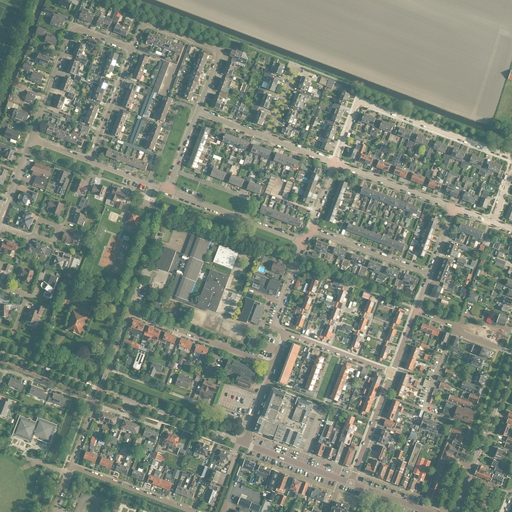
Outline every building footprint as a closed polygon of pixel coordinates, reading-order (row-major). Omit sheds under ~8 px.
[(60,0),(59,6),(69,10),(72,2),(66,0),(60,0)] [(82,21),(85,22),(88,14),(89,10),(84,8),(85,5),(82,3),(80,9),(83,11),(80,19),(82,20),(82,21)] [(44,12),(51,14),(53,9),(47,6),(44,12)] [(95,15),(97,16),(99,10),(96,9),(95,14),(92,13),(91,15),(88,14),(85,22),(88,24),(88,22),(91,24),(94,16),(95,15)] [(102,11),(99,10),(97,16),(100,17),(100,18),(97,26),(103,28),(106,20),(103,19),(104,15),(101,14),(102,11)] [(54,15),(50,24),(62,29),(65,19),(54,15)] [(112,22),(112,21),(112,19),(107,17),(106,20),(103,28),(109,30),(111,22),(112,22)] [(120,34),(126,36),(130,26),(129,26),(124,24),(123,27),(120,34)] [(120,34),(123,27),(117,25),(114,32),(120,34)] [(39,27),(36,33),(47,37),(45,42),(55,46),(58,38),(44,33),(45,30),(39,27)] [(152,45),(155,36),(150,34),(146,44),(152,46),(152,45)] [(152,45),(155,46),(155,44),(158,46),(161,38),(155,36),(152,45)] [(161,38),(158,46),(164,48),(167,40),(161,38)] [(168,41),(167,40),(164,48),(170,50),(173,42),(171,42),(171,41),(170,40),(169,40),(168,40),(168,41)] [(173,42),(170,50),(175,52),(178,44),(173,42)] [(76,49),(83,52),(86,46),(78,43),(76,49)] [(184,47),(178,44),(175,52),(174,54),(180,56),(184,47)] [(174,57),(163,53),(164,50),(158,48),(157,53),(173,59),(174,57)] [(245,65),(247,60),(241,58),(244,51),(237,48),(235,52),(232,50),(230,56),(239,60),(238,62),(245,65)] [(83,54),(83,52),(76,49),(73,55),(82,58),(81,61),(87,63),(88,60),(85,59),(86,57),(83,54)] [(108,59),(109,58),(116,61),(119,55),(111,52),(109,57),(105,55),(104,58),(108,59)] [(35,62),(47,67),(50,60),(47,59),(48,56),(40,53),(37,60),(36,59),(35,62)] [(206,61),(208,56),(200,53),(199,56),(195,54),(194,56),(196,57),(196,58),(206,61)] [(142,55),(139,61),(147,64),(149,58),(142,55)] [(109,58),(108,59),(107,63),(103,61),(102,63),(106,65),(107,64),(114,67),(116,61),(109,58)] [(196,64),(204,67),(206,61),(196,58),(195,59),(198,60),(196,64)] [(80,67),(81,64),(80,64),(71,60),(69,66),(80,70),(81,67),(80,67)] [(139,61),(137,67),(145,70),(147,64),(139,61)] [(226,67),(233,70),(234,70),(236,71),(237,68),(235,67),(236,64),(228,62),(226,67)] [(284,65),(274,62),(273,66),(275,67),(273,72),(281,75),(283,69),(282,69),(284,65)] [(30,71),(31,66),(25,64),(23,69),(28,71),(27,73),(28,75),(32,77),(31,80),(41,84),(44,76),(34,72),(30,71)] [(101,67),(100,69),(104,71),(105,70),(112,73),(114,67),(107,64),(106,65),(105,68),(101,67)] [(204,67),(196,64),(194,69),(194,70),(202,73),(204,67)] [(80,70),(69,66),(67,72),(76,75),(77,76),(78,74),(80,70)] [(137,67),(135,72),(142,75),(143,75),(145,76),(146,74),(143,73),(145,70),(137,67)] [(226,77),(233,80),(234,77),(231,76),(233,70),(226,67),(224,73),(227,74),(226,77)] [(192,75),(200,78),(202,73),(194,70),(194,69),(192,68),(191,71),(193,72),(192,75)] [(100,69),(99,73),(97,77),(102,79),(101,79),(108,81),(109,79),(110,79),(112,73),(105,70),(104,71),(100,69)] [(142,75),(135,72),(133,78),(140,81),(142,75)] [(267,80),(267,82),(266,83),(277,86),(279,81),(275,79),(276,76),(271,74),(271,75),(265,72),(265,73),(264,76),(268,78),(267,80)] [(190,81),(197,84),(200,78),(192,75),(191,78),(189,77),(188,80),(190,81)] [(222,78),(220,84),(227,87),(229,88),(232,82),(233,80),(226,77),(225,79),(222,78)] [(302,77),(300,83),(307,85),(310,86),(311,84),(308,83),(309,79),(302,77)] [(329,79),(322,77),(319,83),(326,86),(329,79)] [(65,78),(63,83),(70,86),(73,80),(65,78)] [(101,79),(101,81),(100,82),(100,81),(99,85),(93,82),(92,85),(94,86),(93,87),(96,88),(97,88),(98,87),(105,90),(108,84),(107,84),(108,81),(101,79)] [(335,81),(329,79),(326,87),(332,89),(335,81)] [(190,81),(188,86),(188,87),(195,89),(197,84),(190,81)] [(266,83),(267,82),(264,81),(262,86),(260,86),(257,93),(261,94),(263,95),(264,94),(266,88),(267,88),(267,89),(274,92),(277,86),(266,83)] [(70,86),(63,83),(60,89),(68,92),(70,86)] [(307,85),(300,83),(297,91),(301,92),(312,97),(313,97),(314,94),(311,93),(313,87),(310,86),(307,85)] [(136,92),(138,86),(131,84),(129,89),(136,92)] [(225,93),(227,87),(220,84),(217,90),(220,91),(219,93),(227,96),(228,94),(225,93)] [(184,88),(183,91),(193,95),(195,89),(188,87),(188,86),(186,86),(185,89),(184,88)] [(96,88),(94,91),(92,90),(91,92),(95,94),(96,93),(103,96),(105,90),(98,87),(97,88),(96,88)] [(342,92),(340,98),(347,100),(349,95),(346,93),(347,90),(341,88),(340,91),(342,92)] [(129,89),(127,95),(134,98),(135,94),(138,95),(139,93),(136,92),(129,89)] [(193,95),(183,91),(182,93),(185,94),(184,98),(191,101),(193,95)] [(37,95),(29,92),(25,101),(33,104),(37,95)] [(304,103),(305,100),(306,98),(308,98),(310,99),(311,99),(312,97),(301,92),(300,95),(296,94),(294,99),(304,103)] [(101,102),(103,96),(96,93),(95,94),(94,98),(90,96),(89,98),(88,100),(100,104),(101,102)] [(213,101),(223,104),(225,105),(226,103),(224,102),(222,101),(223,98),(226,99),(227,96),(219,93),(218,96),(216,95),(213,101)] [(261,94),(259,99),(270,103),(272,97),(264,94),(263,95),(261,94)] [(58,95),(56,101),(64,104),(66,98),(58,95)] [(127,95),(125,101),(132,103),(134,98),(127,95)] [(165,96),(163,102),(170,105),(173,99),(165,96)] [(340,98),(337,96),(336,99),(339,100),(338,103),(335,102),(334,105),(340,107),(341,105),(345,106),(347,100),(340,98)] [(259,99),(258,102),(261,103),(260,106),(268,109),(270,103),(259,99)] [(302,109),(304,103),(294,99),(292,105),(295,106),(294,109),(300,111),(301,108),(302,109)] [(64,104),(56,101),(54,107),(61,110),(64,104)] [(130,109),(132,103),(125,101),(122,106),(130,109)] [(223,104),(213,101),(211,107),(219,109),(220,106),(222,107),(223,104)] [(163,102),(161,108),(168,111),(170,105),(163,102)] [(99,107),(91,105),(90,109),(86,108),(85,110),(89,111),(89,110),(97,113),(99,107)] [(331,113),(341,117),(343,111),(339,110),(340,107),(334,105),(333,105),(330,113),(331,113)] [(161,108),(159,113),(166,116),(168,111),(161,108)] [(8,116),(12,117),(26,122),(29,114),(15,109),(14,111),(11,110),(8,116)] [(293,112),(290,110),(287,116),(297,120),(300,111),(294,109),(293,112)] [(82,116),(86,117),(87,116),(94,119),(97,113),(89,110),(89,111),(87,115),(83,113),(82,116)] [(120,112),(118,118),(125,120),(127,115),(129,112),(124,110),(123,113),(120,112)] [(258,111),(256,117),(264,120),(266,114),(258,111)] [(164,122),(166,116),(159,113),(157,119),(164,122)] [(325,121),(328,122),(334,124),(335,121),(338,123),(341,117),(331,113),(330,116),(333,117),(331,120),(326,118),(325,121)] [(367,124),(370,116),(364,114),(363,117),(359,116),(357,123),(360,124),(361,122),(367,124)] [(87,116),(86,117),(85,121),(81,119),(80,121),(79,124),(89,127),(90,124),(92,125),(94,119),(87,116)] [(264,120),(256,117),(254,116),(253,118),(255,119),(254,123),(262,126),(264,120)] [(294,128),(297,120),(287,116),(285,122),(289,123),(288,126),(294,128)] [(370,116),(367,124),(373,126),(370,133),(373,134),(375,128),(378,122),(375,121),(375,118),(370,116)] [(118,118),(116,123),(123,126),(125,120),(118,118)] [(46,133),(52,136),(55,128),(54,128),(56,125),(52,123),(49,121),(46,129),(48,130),(46,133)] [(385,131),(388,123),(382,121),(379,129),(385,131)] [(333,127),(334,124),(328,122),(326,124),(327,125),(325,131),(326,131),(334,134),(336,128),(333,127)] [(116,123),(114,129),(121,132),(123,126),(116,123)] [(394,125),(388,123),(385,131),(391,133),(394,125)] [(56,124),(56,125),(54,128),(55,128),(52,136),(58,138),(61,131),(60,130),(57,129),(58,127),(57,126),(58,125),(56,124)] [(160,133),(162,128),(155,125),(152,131),(160,133)] [(62,126),(60,130),(61,131),(58,138),(64,140),(67,133),(66,132),(67,130),(63,128),(64,127),(62,126)] [(287,128),(283,127),(281,133),(290,136),(292,131),(296,132),(298,129),(294,128),(288,126),(287,128)] [(72,134),(68,133),(70,129),(71,128),(69,127),(68,129),(67,128),(67,130),(66,132),(67,133),(64,140),(70,142),(73,135),(72,134)] [(203,127),(200,133),(208,135),(207,136),(211,138),(212,136),(208,134),(210,130),(203,127)] [(11,139),(10,141),(16,144),(17,141),(20,133),(8,128),(5,136),(11,139)] [(403,137),(406,130),(400,128),(397,135),(403,137)] [(119,137),(121,132),(114,129),(112,135),(119,137)] [(73,130),(72,134),(73,135),(70,142),(76,145),(79,137),(78,136),(74,135),(75,131),(73,130)] [(412,132),(406,130),(403,137),(409,140),(412,132)] [(158,139),(160,133),(152,131),(150,136),(158,139)] [(326,131),(325,131),(324,136),(320,134),(319,137),(327,141),(328,138),(332,139),(334,134),(326,131)] [(79,137),(76,145),(81,147),(84,139),(80,138),(81,133),(79,133),(78,136),(79,137)] [(200,133),(198,138),(206,141),(205,142),(209,144),(210,141),(206,140),(207,136),(208,135),(200,133)] [(230,136),(226,134),(225,135),(222,134),(220,140),(222,141),(220,145),(222,145),(224,142),(228,143),(230,136)] [(412,142),(409,148),(409,149),(412,150),(414,145),(420,147),(421,144),(424,137),(418,134),(415,143),(412,142)] [(155,145),(158,139),(150,136),(148,142),(155,145)] [(233,146),(236,138),(230,136),(228,143),(226,147),(228,148),(229,144),(233,146)] [(326,143),(327,141),(319,137),(317,140),(321,141),(318,147),(328,151),(330,145),(326,143)] [(421,144),(427,147),(430,139),(424,137),(421,144)] [(198,138),(196,144),(204,147),(203,148),(207,149),(208,147),(204,145),(205,142),(206,141),(198,138)] [(239,148),(242,140),(236,138),(233,146),(232,149),(234,150),(235,146),(239,148)] [(242,140),(239,148),(238,151),(239,152),(241,148),(245,150),(248,143),(242,140)] [(438,153),(439,151),(442,143),(436,141),(433,149),(437,150),(436,153),(438,153)] [(153,150),(155,145),(148,142),(146,148),(153,150)] [(5,145),(0,143),(0,147),(4,149),(2,152),(6,153),(4,158),(7,159),(12,161),(15,152),(8,150),(10,146),(5,145)] [(447,146),(442,143),(439,151),(445,153),(447,146)] [(204,147),(196,144),(194,149),(202,152),(201,153),(205,155),(206,153),(202,151),(203,148),(204,147)] [(252,153),(256,154),(257,154),(260,147),(254,145),(251,152),(249,155),(251,156),(252,153)] [(360,151),(362,146),(357,145),(355,150),(351,148),(348,157),(354,159),(357,151),(359,152),(360,151)] [(266,149),(260,147),(257,154),(256,154),(255,157),(256,158),(258,155),(262,156),(263,157),(266,149)] [(460,150),(454,148),(451,156),(452,156),(451,158),(456,160),(460,150)] [(106,156),(112,158),(115,151),(109,149),(106,156)] [(194,149),(192,155),(200,158),(199,159),(203,160),(204,158),(200,157),(201,153),(202,152),(194,149)] [(271,151),(266,149),(263,157),(262,156),(261,160),(262,160),(263,157),(268,159),(271,151)] [(369,153),(365,163),(371,165),(374,157),(377,158),(379,151),(377,150),(374,156),(369,153)] [(459,159),(463,160),(465,153),(460,150),(456,160),(458,161),(459,159)] [(120,153),(115,151),(112,158),(117,160),(120,153)] [(383,152),(379,151),(377,158),(380,159),(377,168),(382,170),(386,160),(380,158),(383,152)] [(117,160),(123,162),(126,155),(120,153),(117,160)] [(275,161),(279,162),(280,163),(283,155),(277,153),(274,161),(273,160),(271,164),(273,165),(275,161)] [(359,161),(365,163),(369,153),(366,153),(366,155),(362,154),(359,161)] [(123,162),(129,165),(131,157),(126,155),(123,162)] [(198,162),(199,159),(200,158),(192,155),(190,161),(198,164),(197,165),(201,166),(202,164),(198,162)] [(281,163),(284,165),(285,165),(288,157),(283,155),(280,163),(279,162),(277,167),(279,167),(281,163)] [(478,157),(472,155),(469,163),(472,164),(472,166),(474,167),(478,157)] [(392,169),(394,165),(397,157),(394,156),(392,162),(386,160),(382,170),(388,172),(389,168),(392,169)] [(129,165),(134,167),(137,159),(131,157),(129,165)] [(294,160),(288,157),(285,165),(284,165),(283,169),(284,169),(286,165),(290,167),(291,167),(294,160)] [(483,159),(478,157),(474,167),(480,169),(478,174),(481,175),(484,169),(480,168),(483,159)] [(134,167),(140,169),(142,161),(137,159),(134,167)] [(300,162),(294,160),(291,167),(290,167),(289,171),(290,171),(292,167),(297,169),(300,162)] [(148,164),(142,161),(140,169),(146,171),(148,164)] [(196,168),(197,165),(198,164),(190,161),(188,166),(195,169),(195,170),(199,172),(200,169),(196,168)] [(36,162),(34,167),(34,168),(32,174),(36,176),(34,182),(46,187),(53,169),(36,162)] [(496,164),(490,162),(487,169),(486,173),(492,175),(493,172),(496,164)] [(411,171),(414,164),(411,163),(409,169),(403,167),(399,176),(405,178),(408,170),(411,171)] [(493,172),(499,174),(497,177),(501,179),(504,172),(500,170),(502,166),(496,164),(493,172)] [(217,178),(220,171),(214,168),(215,166),(212,165),(208,174),(211,175),(211,176),(217,178)] [(310,173),(313,173),(319,176),(322,170),(321,170),(322,167),(316,165),(315,168),(314,171),(311,170),(310,173)] [(397,166),(394,174),(399,176),(403,167),(398,165),(397,166)] [(488,166),(485,165),(480,178),(484,179),(486,173),(487,169),(488,166)] [(220,171),(217,178),(223,181),(223,179),(226,181),(230,171),(227,170),(226,173),(220,171)] [(63,195),(66,188),(69,180),(66,179),(68,174),(61,171),(56,181),(62,183),(60,187),(59,186),(57,192),(63,195)] [(230,171),(226,181),(229,182),(229,183),(235,185),(238,177),(232,175),(233,173),(230,171)] [(411,180),(417,183),(419,176),(420,173),(418,172),(417,175),(413,174),(411,180)] [(313,173),(310,179),(317,182),(319,176),(313,173)] [(419,176),(417,183),(422,185),(425,178),(419,176)] [(242,186),(244,187),(248,178),(245,177),(244,180),(238,177),(235,185),(241,187),(242,186)] [(428,177),(426,183),(429,184),(428,187),(433,189),(437,179),(435,178),(434,181),(430,180),(431,179),(428,178),(428,177)] [(450,178),(448,177),(445,184),(448,185),(445,193),(451,195),(454,186),(455,186),(449,183),(451,178),(450,178)] [(248,178),(244,187),(247,188),(247,190),(253,192),(256,184),(250,182),(251,180),(248,178)] [(439,183),(440,179),(438,178),(437,179),(433,189),(439,191),(442,184),(439,183)] [(87,189),(83,187),(85,182),(78,179),(76,184),(75,187),(74,191),(81,193),(85,194),(87,189)] [(310,179),(308,185),(315,187),(317,182),(310,179)] [(345,189),(347,186),(353,188),(354,186),(348,183),(341,181),(339,186),(345,189)] [(456,189),(458,183),(456,182),(455,186),(454,186),(451,195),(457,198),(459,191),(456,189)] [(256,184),(253,192),(259,194),(260,193),(263,194),(266,185),(263,184),(262,186),(256,184)] [(92,192),(97,194),(96,194),(104,197),(107,188),(100,185),(99,188),(94,186),(92,192)] [(308,185),(306,190),(313,193),(315,187),(308,185)] [(339,186),(337,192),(343,195),(345,189),(339,186)] [(368,189),(362,187),(362,189),(359,188),(357,193),(360,194),(360,193),(364,195),(362,201),(363,201),(365,198),(366,196),(366,195),(368,189)] [(116,201),(117,198),(117,197),(124,200),(127,194),(120,191),(120,189),(116,188),(115,189),(114,189),(112,195),(113,196),(112,197),(111,199),(116,201)] [(371,198),(374,191),(368,189),(366,195),(366,196),(371,198)] [(306,190),(304,196),(311,199),(313,193),(306,190)] [(465,192),(462,200),(468,202),(472,191),(470,190),(469,193),(465,192)] [(488,197),(489,194),(489,192),(484,190),(483,192),(482,195),(481,198),(482,198),(479,206),(486,209),(489,200),(486,200),(487,197),(488,197)] [(19,199),(18,202),(26,205),(28,199),(34,201),(37,194),(31,191),(30,194),(22,191),(21,195),(20,195),(19,198),(19,199)] [(373,205),(375,206),(379,193),(374,191),(371,198),(375,199),(373,205)] [(475,192),(472,191),(468,202),(474,204),(477,196),(474,195),(475,192)] [(337,192),(335,198),(341,200),(343,195),(337,192)] [(379,201),(382,202),(385,195),(379,193),(375,206),(377,207),(379,201)] [(388,204),(391,197),(385,195),(382,202),(388,204)] [(308,205),(311,199),(304,196),(302,202),(308,205)] [(394,206),(396,199),(391,197),(388,204),(394,206)] [(335,198),(332,203),(339,206),(341,200),(335,198)] [(399,208),(402,201),(396,199),(394,206),(399,208)] [(50,201),(50,202),(48,207),(53,209),(52,212),(59,215),(63,204),(56,202),(56,203),(50,201)] [(402,209),(405,210),(407,204),(402,201),(399,208),(398,211),(398,214),(399,215),(402,209)] [(332,203),(330,209),(337,211),(339,206),(332,203)] [(405,222),(407,222),(413,206),(407,204),(405,210),(409,212),(407,218),(405,222)] [(260,212),(266,214),(268,208),(262,206),(260,212)] [(419,208),(413,206),(407,222),(407,223),(406,227),(408,228),(411,220),(411,219),(413,213),(416,215),(415,217),(419,218),(421,212),(418,211),(419,208)] [(78,213),(80,210),(75,208),(72,213),(76,215),(75,218),(76,218),(74,223),(83,226),(85,222),(82,221),(85,215),(78,213)] [(266,214),(271,217),(274,210),(268,208),(266,214)] [(335,217),(337,211),(330,209),(328,214),(335,217)] [(271,217),(277,219),(279,212),(274,210),(271,217)] [(32,214),(24,211),(19,226),(24,228),(24,227),(28,228),(31,221),(32,222),(33,218),(30,217),(32,214)] [(277,219),(283,221),(285,214),(279,212),(277,219)] [(130,213),(126,223),(137,227),(137,226),(139,227),(140,223),(138,222),(140,217),(130,213)] [(430,221),(437,223),(439,217),(432,215),(430,214),(427,213),(426,215),(431,217),(430,221)] [(283,221),(288,223),(291,216),(285,214),(283,221)] [(341,219),(338,218),(335,217),(328,214),(326,220),(333,223),(334,219),(340,221),(341,219)] [(288,223),(294,225),(296,219),(291,216),(288,223)] [(302,221),(296,219),(294,225),(300,227),(302,221)] [(346,230),(352,232),(354,226),(356,223),(355,223),(356,219),(355,219),(353,222),(354,222),(353,225),(349,224),(348,223),(347,227),(346,230)] [(429,224),(423,222),(422,224),(425,225),(428,226),(434,229),(437,223),(430,221),(429,224)] [(460,243),(461,240),(462,238),(463,235),(464,233),(466,226),(461,224),(458,230),(462,232),(461,234),(461,235),(459,240),(455,238),(454,241),(460,243)] [(352,232),(357,234),(360,228),(354,226),(352,232)] [(428,226),(426,232),(432,234),(434,229),(428,226)] [(472,228),(466,226),(464,233),(469,235),(472,228)] [(357,234),(363,236),(365,230),(360,228),(357,234)] [(478,230),(472,228),(469,235),(475,237),(478,230)] [(363,236),(369,238),(371,232),(365,230),(363,236)] [(474,239),(473,243),(475,243),(477,238),(480,239),(479,242),(483,243),(485,236),(482,235),(483,232),(478,230),(475,237),(474,239)] [(75,232),(74,236),(65,233),(64,236),(62,240),(65,242),(65,243),(66,243),(68,244),(69,244),(70,243),(73,244),(75,239),(79,241),(81,235),(75,232)] [(369,238),(374,240),(377,234),(371,232),(369,238)] [(426,232),(424,238),(430,240),(432,234),(426,232)] [(207,281),(198,305),(189,301),(188,301),(195,282),(196,282),(204,262),(203,261),(210,242),(211,243),(211,242),(190,234),(190,235),(191,235),(184,254),(183,254),(182,256),(175,254),(170,269),(176,272),(175,274),(177,275),(169,294),(168,293),(168,294),(177,297),(176,299),(206,311),(207,308),(216,312),(226,288),(207,281)] [(374,240),(380,243),(382,236),(377,234),(374,240)] [(380,243),(385,245),(388,238),(382,236),(380,243)] [(391,247),(397,249),(401,237),(400,236),(399,239),(398,239),(397,242),(393,240),(391,247)] [(397,249),(402,251),(404,248),(406,249),(408,245),(405,244),(405,245),(402,244),(403,241),(404,237),(401,237),(397,249)] [(385,245),(391,247),(393,240),(388,238),(385,245)] [(424,238),(422,243),(428,246),(430,240),(424,238)] [(320,252),(323,243),(318,240),(314,250),(320,252)] [(10,255),(12,250),(15,251),(17,244),(8,241),(6,244),(3,243),(0,249),(0,250),(4,252),(4,253),(10,255)] [(498,250),(501,243),(495,241),(493,248),(498,250)] [(29,244),(27,251),(31,252),(32,250),(49,256),(52,249),(47,248),(47,247),(35,242),(34,246),(29,244)] [(324,258),(327,260),(329,254),(326,252),(327,251),(329,245),(323,243),(320,252),(326,254),(324,258)] [(414,245),(414,247),(417,248),(419,249),(426,251),(428,246),(422,243),(420,247),(414,245)] [(450,243),(448,249),(458,252),(459,249),(457,248),(458,246),(450,243)] [(220,245),(213,262),(232,269),(239,253),(220,245)] [(175,254),(176,251),(165,247),(157,267),(169,272),(170,269),(175,254)] [(333,254),(338,256),(341,249),(335,247),(333,254)] [(341,249),(338,256),(338,258),(343,260),(342,265),(345,266),(347,260),(344,259),(344,258),(347,251),(341,249)] [(419,249),(417,255),(424,257),(426,251),(419,249)] [(70,260),(71,256),(64,253),(62,258),(56,256),(53,266),(62,270),(67,258),(70,260)] [(353,264),(355,265),(356,263),(356,262),(359,256),(353,254),(350,260),(354,261),(353,264)] [(364,258),(359,256),(356,262),(356,263),(355,265),(358,266),(359,263),(362,265),(364,258)] [(450,267),(453,268),(455,264),(451,262),(452,261),(445,259),(443,264),(450,267)] [(497,259),(495,265),(504,268),(506,262),(497,259)] [(376,263),(371,260),(368,267),(371,268),(370,271),(373,272),(376,263)] [(274,261),(271,271),(283,275),(286,266),(274,261)] [(7,271),(8,270),(11,271),(12,266),(10,265),(6,264),(0,262),(0,271),(1,268),(4,269),(3,270),(7,271)] [(380,279),(380,280),(382,273),(379,272),(382,265),(376,263),(373,272),(378,274),(377,278),(380,279)] [(449,269),(450,267),(443,264),(441,269),(451,273),(457,276),(458,274),(456,273),(457,273),(454,272),(452,271),(452,270),(449,269)] [(33,271),(26,269),(20,267),(18,275),(23,277),(22,280),(29,282),(33,271)] [(391,276),(394,269),(388,267),(386,274),(391,276)] [(207,281),(226,288),(230,277),(211,269),(207,281)] [(400,271),(394,269),(391,276),(397,278),(400,271)] [(441,269),(439,275),(449,279),(451,273),(441,269)] [(254,274),(250,285),(253,286),(252,288),(262,292),(264,287),(263,286),(266,278),(254,274)] [(408,285),(411,276),(406,274),(403,280),(407,282),(406,285),(408,285)] [(58,277),(53,275),(52,278),(50,280),(52,281),(49,285),(44,282),(42,283),(41,286),(42,288),(45,289),(47,291),(45,296),(51,298),(52,294),(50,293),(53,289),(54,289),(58,277)] [(313,280),(311,285),(316,287),(319,281),(315,280),(316,277),(312,275),(310,279),(313,280)] [(449,279),(439,275),(437,280),(444,283),(444,282),(447,283),(449,279)] [(411,276),(408,285),(406,290),(405,292),(411,294),(412,291),(410,288),(411,286),(414,287),(415,283),(417,283),(419,279),(417,278),(411,276)] [(265,293),(271,295),(272,294),(276,295),(281,284),(270,280),(265,293)] [(344,297),(347,292),(343,290),(344,287),(342,286),(342,287),(339,286),(340,283),(333,281),(332,283),(337,285),(336,288),(341,290),(339,295),(344,297)] [(314,292),(316,287),(311,285),(309,284),(305,293),(308,293),(310,294),(311,291),(314,292)] [(433,290),(440,293),(442,287),(435,285),(433,290)] [(438,298),(440,293),(433,290),(431,296),(438,298)] [(470,291),(467,299),(477,303),(479,295),(472,292),(470,291)] [(368,300),(366,306),(372,308),(374,302),(371,301),(372,298),(373,295),(364,292),(362,298),(368,300)] [(69,296),(63,294),(60,303),(65,305),(69,296)] [(511,298),(500,294),(499,297),(504,298),(502,302),(511,306),(511,298)] [(342,303),(344,297),(339,295),(337,301),(332,299),(331,302),(337,305),(339,302),(342,303)] [(258,324),(263,310),(264,307),(260,305),(261,303),(247,298),(246,302),(247,302),(242,314),(241,314),(239,320),(247,323),(248,320),(258,324)] [(331,302),(327,301),(326,304),(328,305),(327,306),(334,308),(332,313),(338,315),(340,309),(336,308),(337,305),(331,302)] [(304,302),(301,311),(303,312),(305,309),(308,310),(310,304),(304,302)] [(499,303),(498,305),(502,307),(501,310),(509,314),(511,308),(499,303)] [(91,310),(76,304),(66,330),(82,336),(91,310)] [(0,316),(4,317),(4,318),(5,319),(6,319),(7,320),(7,319),(8,319),(10,316),(8,314),(9,311),(9,310),(12,309),(12,305),(0,305),(0,316)] [(35,311),(30,309),(29,313),(29,315),(28,315),(26,320),(32,322),(31,325),(32,327),(35,328),(37,327),(39,322),(38,320),(36,320),(38,314),(41,315),(44,307),(37,305),(35,311)] [(366,306),(363,314),(365,315),(366,312),(370,313),(372,308),(366,306)] [(332,313),(330,318),(329,322),(331,322),(332,319),(336,320),(338,315),(332,313)] [(487,320),(489,323),(490,324),(496,326),(497,323),(505,326),(508,317),(500,314),(498,319),(488,315),(487,320)] [(399,324),(401,319),(395,317),(392,325),(394,326),(395,323),(399,324)] [(468,318),(465,324),(471,326),(472,323),(474,324),(475,321),(468,318)] [(135,336),(140,322),(138,322),(138,321),(133,319),(129,328),(130,328),(129,331),(133,332),(132,335),(134,336),(135,336)] [(298,319),(296,325),(290,323),(289,327),(295,330),(295,328),(297,329),(298,326),(301,327),(303,321),(298,319)] [(329,322),(326,321),(323,329),(331,332),(334,326),(330,325),(331,322),(329,322)] [(145,325),(140,322),(135,336),(137,336),(138,334),(141,335),(145,325)] [(360,323),(356,332),(359,332),(360,329),(363,331),(365,325),(360,323)] [(420,330),(426,332),(428,326),(423,323),(420,330)] [(149,329),(147,328),(144,336),(149,338),(148,341),(150,342),(156,328),(150,326),(149,329)] [(161,330),(156,328),(150,342),(153,343),(155,339),(160,341),(163,334),(160,333),(161,330)] [(440,330),(434,328),(432,334),(437,336),(440,330)] [(322,339),(325,339),(326,336),(329,338),(331,332),(323,329),(322,329),(319,337),(323,338),(322,339)] [(356,332),(354,331),(351,339),(353,340),(359,342),(361,337),(358,336),(359,332),(356,332)] [(165,335),(163,334),(160,341),(165,343),(164,347),(166,348),(171,334),(166,332),(165,335)] [(449,334),(444,332),(440,344),(442,345),(443,342),(446,343),(449,334)] [(171,334),(166,348),(168,349),(170,345),(171,342),(174,343),(177,336),(171,334)] [(389,334),(385,342),(387,343),(389,340),(392,342),(394,336),(389,334)] [(179,345),(185,347),(187,340),(182,338),(179,345)] [(257,348),(260,341),(250,338),(248,344),(248,345),(257,348)] [(465,339),(463,345),(470,348),(472,342),(465,339)] [(193,342),(187,340),(185,347),(190,349),(193,342)] [(357,348),(359,342),(353,340),(350,349),(352,350),(353,347),(357,348)] [(387,343),(385,342),(384,347),(381,346),(379,350),(382,351),(388,353),(390,348),(386,346),(387,343)] [(293,343),(290,351),(297,354),(300,346),(293,343)] [(199,357),(200,353),(203,346),(197,344),(194,354),(194,356),(199,357)] [(493,352),(491,350),(482,347),(481,350),(474,348),(475,346),(472,345),(469,351),(488,359),(490,355),(492,354),(493,352)] [(209,348),(203,346),(200,353),(206,355),(209,348)] [(411,352),(418,354),(418,355),(420,355),(421,353),(418,352),(420,349),(413,346),(411,352)] [(126,363),(134,366),(134,367),(139,369),(141,364),(142,364),(142,363),(145,356),(145,355),(147,356),(148,353),(139,349),(137,348),(135,352),(139,353),(136,360),(129,357),(128,359),(127,359),(127,360),(128,360),(127,363),(126,363)] [(295,360),(297,354),(290,351),(287,359),(291,360),(294,361),(295,360)] [(386,359),(388,353),(382,351),(379,360),(381,361),(382,358),(386,359)] [(484,359),(470,354),(468,358),(466,363),(482,369),(483,364),(484,362),(483,362),(484,359)] [(317,355),(315,361),(322,364),(325,358),(317,355)] [(315,361),(312,359),(306,357),(305,357),(304,360),(314,363),(313,366),(320,369),(322,364),(315,361)] [(225,369),(239,374),(253,379),(257,369),(248,366),(249,365),(246,364),(246,365),(234,361),(229,359),(225,369)] [(287,360),(284,366),(291,369),(294,361),(291,360),(287,359),(287,360)] [(153,362),(151,368),(149,375),(154,377),(156,370),(162,372),(164,366),(153,362)] [(412,371),(414,365),(407,362),(405,368),(412,371)] [(355,376),(358,377),(360,372),(357,371),(356,374),(353,373),(349,371),(350,367),(346,366),(343,365),(341,370),(348,373),(348,374),(352,375),(355,376)] [(288,377),(291,369),(284,366),(281,374),(288,377)] [(309,371),(311,372),(318,375),(320,369),(313,366),(312,370),(310,369),(309,371)] [(346,379),(348,374),(348,373),(341,370),(339,376),(346,379)] [(483,388),(488,374),(477,370),(473,381),(468,379),(467,381),(483,388)] [(311,372),(309,377),(316,380),(318,375),(311,372)] [(375,375),(373,381),(379,384),(382,378),(378,376),(378,373),(375,373),(375,375)] [(401,378),(408,381),(411,382),(412,379),(409,378),(410,375),(403,373),(401,378)] [(192,379),(183,376),(180,374),(176,384),(181,386),(181,385),(188,388),(192,379)] [(253,379),(239,374),(235,383),(249,388),(253,379)] [(285,384),(288,377),(281,374),(278,382),(285,384)] [(344,385),(348,386),(352,387),(351,388),(354,389),(355,386),(349,384),(345,382),(346,379),(339,376),(337,381),(344,384),(344,385)] [(309,377),(307,383),(314,385),(316,380),(309,377)] [(11,378),(8,384),(18,388),(18,389),(21,391),(23,385),(20,383),(21,382),(11,378)] [(377,389),(379,384),(373,381),(371,380),(368,379),(367,381),(370,382),(370,383),(372,384),(371,387),(377,389)] [(214,393),(217,385),(205,381),(205,382),(202,388),(214,393)] [(337,381),(335,387),(342,390),(344,385),(344,384),(337,381)] [(469,391),(472,384),(466,382),(467,382),(464,381),(464,382),(463,381),(461,388),(464,389),(469,391)] [(312,391),(314,385),(307,383),(305,388),(312,391)] [(472,384),(469,391),(480,395),(483,388),(472,384)] [(32,386),(30,393),(41,398),(41,399),(45,400),(47,394),(44,393),(45,391),(32,386)] [(314,403),(271,387),(255,431),(262,434),(274,438),(273,440),(277,441),(281,443),(282,441),(288,443),(295,446),(298,447),(314,403)] [(335,387),(333,392),(340,395),(342,390),(335,387)] [(375,395),(377,389),(371,387),(369,393),(375,395)] [(214,393),(202,388),(200,394),(207,397),(206,398),(209,399),(210,398),(211,399),(214,393)] [(397,389),(395,394),(402,397),(405,398),(406,395),(407,393),(404,392),(404,391),(397,389)] [(338,401),(340,395),(333,392),(331,398),(338,401)] [(480,397),(467,392),(465,392),(464,397),(461,396),(461,398),(468,401),(468,400),(478,403),(480,397)] [(373,401),(375,395),(369,393),(368,395),(367,399),(373,401)] [(53,396),(50,395),(47,401),(51,403),(51,401),(63,406),(66,399),(54,394),(53,396)] [(450,395),(448,400),(466,406),(465,408),(474,411),(475,409),(475,410),(477,404),(450,395)] [(373,401),(367,399),(364,397),(363,401),(360,400),(359,402),(362,403),(361,404),(364,405),(365,404),(371,407),(373,401)] [(4,401),(2,400),(0,405),(0,413),(5,415),(9,403),(10,404),(12,400),(5,398),(4,401)] [(397,408),(400,402),(393,400),(391,406),(397,408)] [(474,412),(457,406),(458,406),(446,402),(442,413),(470,423),(474,412)] [(369,413),(371,407),(365,404),(364,405),(362,410),(361,412),(363,414),(365,411),(369,413)] [(395,414),(397,408),(391,406),(388,411),(395,414)] [(107,422),(110,414),(102,411),(101,415),(100,414),(98,418),(107,422)] [(388,411),(386,417),(393,420),(394,416),(397,417),(400,418),(400,416),(398,415),(395,414),(388,411)] [(117,417),(110,414),(107,422),(115,425),(117,421),(116,421),(117,417)] [(348,415),(344,427),(355,431),(356,427),(352,425),(355,418),(348,415)] [(57,425),(38,417),(36,422),(31,420),(30,418),(27,419),(19,416),(12,436),(14,437),(17,435),(27,439),(28,442),(31,443),(34,434),(39,435),(37,439),(49,444),(57,425)] [(426,420),(423,419),(421,426),(419,431),(421,432),(422,430),(425,431),(426,430),(430,420),(427,418),(426,419),(426,420)] [(385,419),(383,425),(391,428),(393,425),(396,426),(395,427),(401,429),(402,425),(397,423),(397,424),(394,423),(394,422),(393,422),(393,423),(390,422),(390,421),(385,419)] [(133,423),(132,423),(125,420),(124,423),(123,423),(121,427),(130,430),(133,423)] [(433,421),(430,420),(426,430),(429,431),(427,437),(429,438),(430,435),(435,423),(433,422),(433,421)] [(133,423),(130,430),(138,434),(140,430),(139,429),(140,426),(133,423)] [(326,423),(321,436),(328,438),(333,426),(326,423)] [(439,437),(442,431),(439,430),(440,425),(440,424),(438,423),(437,423),(437,424),(435,423),(430,435),(432,436),(433,433),(437,435),(436,436),(439,437)] [(511,425),(506,424),(505,423),(501,434),(506,436),(509,427),(511,428),(511,425)] [(345,443),(345,444),(349,445),(355,431),(344,427),(339,441),(345,443)] [(147,428),(144,436),(150,438),(153,431),(147,428)] [(339,430),(335,428),(334,428),(329,441),(334,443),(338,432),(339,430)] [(461,432),(451,428),(450,432),(456,434),(453,440),(464,444),(467,436),(465,435),(466,433),(461,431),(461,432)] [(382,429),(379,435),(392,440),(393,437),(389,436),(389,437),(387,436),(389,432),(382,429)] [(150,438),(149,441),(155,443),(156,440),(159,433),(153,431),(150,438)] [(166,442),(170,444),(173,436),(173,435),(172,435),(171,434),(170,434),(167,433),(164,441),(162,445),(165,446),(166,442)] [(392,440),(379,435),(377,441),(385,444),(385,443),(387,444),(388,441),(391,442),(392,440)] [(173,436),(170,444),(174,445),(172,449),(175,450),(177,446),(176,446),(179,438),(176,437),(176,436),(175,436),(174,436),(173,436)] [(320,438),(314,453),(322,456),(327,441),(320,438)] [(464,444),(453,440),(452,440),(451,444),(459,447),(458,447),(458,448),(462,450),(464,444)] [(197,453),(200,453),(206,456),(210,446),(198,441),(195,452),(197,453)] [(345,444),(345,443),(339,441),(332,460),(338,462),(345,444)] [(422,445),(416,442),(408,464),(414,466),(422,445)] [(342,464),(349,466),(355,450),(354,449),(356,445),(351,443),(349,448),(348,447),(342,464)] [(457,464),(462,450),(458,448),(458,447),(445,443),(439,459),(442,460),(444,461),(444,459),(457,464)] [(84,458),(90,461),(92,454),(94,449),(95,447),(91,445),(90,448),(91,449),(90,453),(87,451),(84,458)] [(368,463),(364,472),(376,476),(386,448),(380,445),(375,457),(380,459),(380,461),(372,459),(370,464),(368,463)] [(325,457),(332,460),(335,450),(329,448),(325,457)] [(499,459),(506,462),(508,457),(502,455),(503,450),(500,449),(496,448),(492,457),(499,460),(499,459)] [(211,464),(210,467),(212,468),(213,464),(215,465),(216,464),(217,464),(218,462),(220,462),(221,463),(225,452),(220,450),(218,456),(219,456),(218,459),(217,459),(216,462),(213,461),(211,464)] [(160,461),(162,456),(160,455),(161,453),(156,451),(153,458),(160,461)] [(220,462),(219,465),(221,466),(222,463),(225,464),(227,459),(228,460),(231,454),(225,452),(221,463),(220,462)] [(98,456),(92,454),(90,461),(95,463),(98,456)] [(100,464),(106,466),(108,460),(103,457),(100,464)] [(121,472),(127,475),(130,468),(126,467),(129,458),(127,457),(126,460),(125,463),(124,466),(121,472)] [(381,463),(376,477),(383,479),(388,466),(384,464),(386,458),(384,457),(382,463),(381,463)] [(430,461),(419,457),(413,473),(419,475),(418,479),(423,481),(430,461)] [(256,464),(255,463),(245,459),(245,461),(244,461),(243,462),(244,463),(242,467),(253,471),(256,464)] [(501,473),(501,472),(502,470),(498,468),(499,465),(498,464),(499,462),(491,459),(489,465),(495,468),(495,471),(501,473)] [(114,462),(108,460),(106,466),(111,469),(114,462)] [(400,460),(392,483),(398,485),(406,462),(400,460)] [(435,471),(437,472),(437,471),(444,473),(448,464),(439,461),(435,471)] [(132,476),(137,478),(142,465),(143,464),(141,463),(138,471),(134,470),(132,476)] [(118,464),(116,470),(121,472),(124,466),(118,464)] [(387,468),(383,479),(389,482),(396,465),(393,464),(391,470),(387,468)] [(145,466),(142,465),(137,478),(143,481),(146,474),(142,473),(145,466)] [(264,467),(260,465),(257,475),(254,483),(258,484),(261,476),(265,478),(265,477),(268,479),(272,469),(267,468),(267,467),(265,466),(264,467)] [(494,471),(478,465),(475,475),(490,481),(494,471)] [(204,478),(208,468),(203,466),(199,476),(204,478)] [(211,469),(209,468),(206,478),(208,479),(213,481),(217,471),(212,469),(211,469)] [(148,482),(153,484),(159,470),(156,469),(153,476),(150,475),(148,482)] [(278,472),(272,469),(264,491),(270,493),(268,500),(272,502),(276,492),(271,490),(278,472)] [(153,484),(159,486),(161,479),(158,478),(161,471),(159,470),(153,484)] [(443,475),(437,472),(435,477),(432,476),(431,479),(440,483),(443,475)] [(493,475),(493,476),(491,481),(500,485),(501,485),(504,479),(502,478),(503,474),(496,472),(495,475),(493,475)] [(159,486),(164,488),(170,474),(167,473),(164,480),(161,479),(159,486)] [(282,493),(285,486),(289,476),(283,473),(281,478),(276,490),(276,491),(282,493)] [(172,475),(170,474),(164,488),(170,490),(172,483),(169,482),(172,475)] [(400,486),(405,488),(409,478),(403,476),(400,486)] [(211,481),(204,478),(202,484),(210,488),(205,501),(212,504),(218,487),(210,484),(211,481)] [(297,481),(297,479),(295,478),(293,479),(289,490),(292,491),(294,492),(292,497),(296,498),(302,482),(297,481)] [(411,478),(407,489),(413,491),(417,480),(411,478)] [(175,493),(181,495),(184,488),(183,488),(180,487),(182,480),(180,480),(178,486),(175,493)] [(305,495),(309,484),(303,482),(299,493),(305,495)] [(432,489),(430,488),(426,496),(434,499),(439,484),(435,482),(432,489)] [(187,497),(192,499),(195,492),(191,491),(193,485),(191,484),(189,490),(187,497)] [(317,499),(320,491),(314,488),(311,497),(317,499)] [(326,493),(320,491),(317,499),(323,501),(326,493)] [(332,495),(326,493),(323,501),(329,504),(332,495)] [(286,497),(282,495),(278,504),(283,506),(286,497)] [(258,511),(261,506),(252,502),(240,498),(238,504),(257,511),(258,511)] [(347,511),(349,507),(335,502),(331,511),(347,511)]
